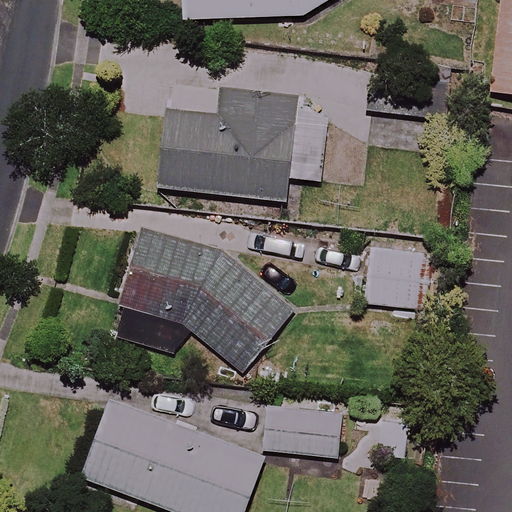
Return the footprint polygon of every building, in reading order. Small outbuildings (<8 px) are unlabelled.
[(328,0),(179,0),(180,16),(301,16),(328,0)] [(511,0),(499,0),(490,93),(511,95),(511,0)] [(328,104),(227,92),(223,120),(162,113),(153,188),(283,203),(286,179),(318,182),(328,104)] [(232,261),(139,231),(116,301),(182,330),(212,350),(206,360),(241,383),(288,312),(232,261)] [(242,511),(263,456),(109,401),(81,479),(172,511),(242,511)] [(338,408),(264,402),(261,450),(335,456),(338,408)]
